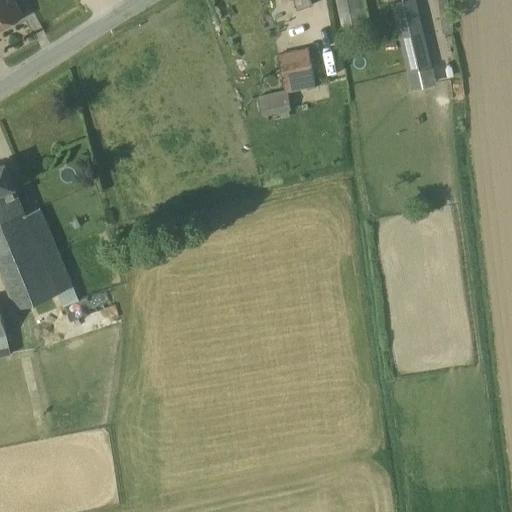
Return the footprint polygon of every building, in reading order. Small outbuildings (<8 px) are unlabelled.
[(0,0),(0,28),(22,17),(12,0),(0,0)] [(362,22),(356,0),(349,0),(336,3),(342,27),(362,22)] [(410,0),(394,4),(411,73),(431,68),(415,0),(410,0)] [(257,99),(261,117),(279,113),(291,110),(287,93),(315,87),(307,48),(278,54),(286,93),(257,99)] [(0,277),(14,311),(72,287),(41,209),(26,216),(13,187),(4,164),(0,165),(0,277)] [(0,357),(10,355),(0,311),(0,357)]
